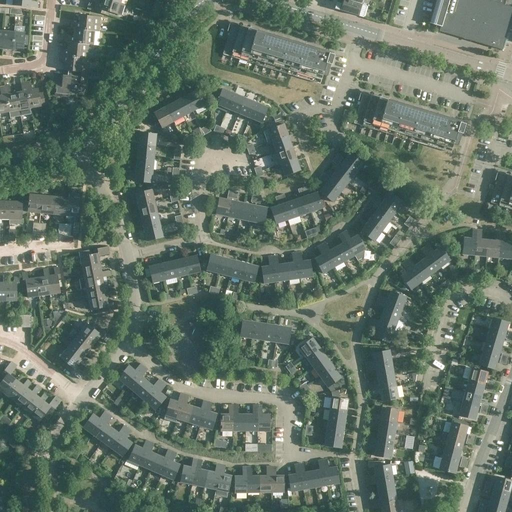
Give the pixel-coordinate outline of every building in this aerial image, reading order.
[(31,1),(30,0),(12,0),(12,6),(37,8),(38,2),(31,1)] [(108,0),(103,0),(102,4),(90,0),(87,9),(97,12),(108,16),(109,12),(116,14),(121,16),(125,5),(120,4),(108,0)] [(342,0),(341,4),(336,2),(334,9),(358,16),(363,17),(367,6),(362,4),(347,0),(342,0)] [(502,48),(511,13),(511,7),(503,5),(504,0),(436,0),(430,21),(441,25),(440,30),(502,48)] [(74,29),(94,31),(99,32),(100,17),(80,15),(79,23),(72,22),(71,29),(74,29)] [(144,27),(148,21),(141,18),(139,25),(144,27)] [(317,50),(231,25),(222,54),(320,83),(323,75),(327,76),(334,55),(317,50)] [(94,31),(74,29),(73,36),(66,36),(65,42),(68,43),(88,45),(93,45),(94,31)] [(14,32),(3,31),(2,49),(12,50),(14,32)] [(25,33),(14,32),(12,50),(23,51),(25,33)] [(60,49),(59,56),(87,58),(88,45),(68,43),(67,50),(60,49)] [(87,58),(59,56),(59,62),(66,63),(65,71),(68,71),(86,73),(87,72),(85,72),(87,58)] [(86,73),(68,71),(67,76),(62,76),(62,80),(56,79),(54,95),(75,97),(76,84),(85,85),(86,73)] [(30,82),(25,83),(31,113),(32,113),(31,108),(41,106),(41,105),(45,104),(43,93),(39,94),(38,89),(32,90),(30,82)] [(22,92),(16,93),(19,110),(28,108),(29,114),(31,113),(25,83),(21,84),(22,92)] [(9,112),(19,110),(16,93),(11,94),(9,86),(4,87),(9,112)] [(0,113),(9,112),(4,87),(0,87),(0,91),(1,96),(0,95),(0,113)] [(222,89),(222,91),(212,87),(212,103),(216,104),(215,107),(226,112),(227,109),(228,109),(234,93),(222,89)] [(197,90),(186,96),(194,110),(205,105),(197,90)] [(228,109),(239,114),(245,98),(234,93),(228,109)] [(448,120),(362,94),(354,123),(451,152),(454,144),(458,145),(465,124),(448,119),(448,120)] [(194,110),(186,96),(175,102),(183,116),(194,110)] [(239,114),(250,118),(256,103),(245,98),(239,114)] [(173,122),(183,116),(175,102),(165,107),(173,122)] [(261,123),(268,107),(256,103),(250,118),(261,123)] [(173,122),(165,107),(154,113),(162,128),(173,122)] [(344,109),(342,118),(349,120),(352,112),(344,109)] [(284,124),(268,130),(263,131),(267,143),(272,141),(288,136),(284,124)] [(139,133),(138,145),(154,147),(156,134),(139,133)] [(272,141),(276,153),(292,147),(288,136),(272,141)] [(154,147),(138,145),(137,157),(153,159),(154,147)] [(276,153),(280,164),(296,158),(292,147),(276,153)] [(338,153),(335,157),(340,161),(343,158),(338,153)] [(349,153),(342,163),(355,173),(362,163),(349,153)] [(152,170),(153,159),(137,157),(136,169),(152,170)] [(284,176),(300,170),(296,158),(280,164),(284,176)] [(355,173),(342,163),(334,172),(347,183),(355,173)] [(152,170),(136,169),(135,181),(151,183),(152,170)] [(323,172),(320,176),(325,180),(328,177),(323,172)] [(334,172),(327,182),(340,192),(347,183),(334,172)] [(511,176),(499,173),(490,202),(511,208),(511,176)] [(320,176),(317,180),(322,184),(325,180),(320,176)] [(340,192),(327,182),(319,192),(332,202),(340,192)] [(135,194),(138,206),(155,202),(152,190),(135,194)] [(316,192),(304,197),(309,212),(324,207),(322,201),(319,202),(316,192)] [(403,202),(390,193),(382,202),(396,212),(403,202)] [(27,212),(40,214),(42,196),(29,194),(27,212)] [(53,215),(55,197),(42,196),(40,214),(53,215)] [(67,198),(55,197),(53,215),(66,216),(67,198)] [(304,197),(293,201),(298,216),(309,212),(304,197)] [(67,198),(66,216),(65,219),(68,219),(72,217),(74,218),(74,217),(79,217),(80,199),(73,198),(67,198)] [(231,201),(219,198),(216,214),(228,217),(231,201)] [(3,219),(9,219),(9,202),(0,201),(0,223),(3,223),(3,219)] [(243,203),(231,201),(228,217),(239,220),(243,203)] [(298,216),(293,201),(281,205),(287,220),(298,216)] [(22,224),(22,202),(9,202),(9,219),(9,224),(22,224)] [(141,218),(157,214),(155,202),(138,206),(141,218)] [(388,222),(396,212),(382,202),(375,212),(388,222)] [(251,222),(255,206),(243,203),(239,220),(251,222)] [(275,224),(287,220),(281,205),(270,209),(275,224)] [(267,208),(255,206),(251,222),(263,225),(267,208)] [(381,231),(388,222),(375,212),(368,222),(381,231)] [(326,221),(330,220),(332,219),(332,218),(330,213),(324,215),(326,221)] [(160,225),(157,214),(141,218),(144,229),(160,225)] [(381,231),(368,222),(361,231),(374,241),(381,231)] [(147,241),(163,237),(160,225),(144,229),(147,241)] [(471,238),(464,237),(462,254),(475,255),(477,230),(472,229),(471,238)] [(475,255),(486,256),(488,240),(481,239),(481,230),(477,230),(475,255)] [(350,239),(345,231),(341,233),(354,255),(357,261),(362,258),(364,250),(365,249),(357,235),(350,239)] [(496,231),(495,240),(488,240),(486,256),(498,257),(501,232),(496,231)] [(506,232),(501,232),(498,257),(511,258),(511,246),(511,241),(505,241),(506,232)] [(344,261),(354,255),(341,233),(337,235),(342,243),(336,247),(344,261)] [(329,251),(325,242),(321,245),(333,267),(344,261),(336,247),(329,251)] [(440,267),(450,260),(440,246),(433,251),(428,244),(425,247),(440,267)] [(323,273),(333,267),(321,245),(317,247),(321,255),(315,259),(323,273)] [(81,267),(100,264),(99,256),(110,254),(108,246),(92,249),(93,254),(90,255),(89,250),(78,252),(79,256),(81,267)] [(426,257),(420,261),(431,274),(440,267),(425,247),(421,250),(426,257)] [(295,253),(299,278),(311,276),(309,260),(301,261),(300,252),(295,253)] [(287,280),(299,278),(295,253),(290,254),(291,262),(284,264),(287,280)] [(222,257),(210,254),(206,270),(218,273),(222,257)] [(200,272),(196,256),(184,258),(188,275),(200,272)] [(263,283),(275,282),(271,256),(266,257),(268,266),(261,267),(263,283)] [(275,282),(287,280),(284,264),(277,265),(276,256),(271,256),(275,282)] [(233,260),(222,257),(218,273),(229,276),(233,260)] [(176,277),(188,275),(184,258),(172,261),(176,277)] [(415,265),(410,258),(406,261),(421,282),(431,274),(420,261),(415,265)] [(229,276),(241,279),(245,263),(233,260),(229,276)] [(172,261),(160,264),(164,280),(176,277),(172,261)] [(411,289),(421,282),(406,261),(402,264),(407,271),(401,276),(411,289)] [(252,282),(257,266),(245,263),(241,279),(252,282)] [(100,264),(81,267),(83,278),(106,274),(106,276),(110,276),(109,270),(102,272),(100,264)] [(164,280),(160,264),(148,266),(152,283),(164,280)] [(54,275),(49,276),(47,276),(50,295),(61,293),(58,278),(61,278),(59,267),(53,268),(54,275)] [(43,270),(44,277),(36,278),(39,296),(50,295),(47,276),(49,276),(48,269),(43,270)] [(28,298),(39,296),(36,278),(28,279),(27,272),(22,273),(22,275),(23,284),(26,284),(28,298)] [(106,274),(83,278),(79,279),(81,289),(85,289),(104,286),(105,288),(112,286),(111,281),(107,282),(106,276),(106,274)] [(14,283),(8,283),(6,283),(6,301),(17,301),(17,286),(19,286),(19,275),(14,276),(14,283)] [(106,293),(105,288),(104,286),(85,289),(87,300),(107,297),(107,298),(114,297),(113,292),(106,293)] [(379,295),(378,300),(402,308),(406,297),(390,291),(388,298),(379,295)] [(107,304),(106,299),(106,297),(88,300),(90,311),(96,309),(97,314),(120,309),(119,302),(117,302),(107,304)] [(385,307),(382,314),(398,319),(402,308),(378,300),(376,304),(385,307)] [(53,312),(54,319),(56,321),(61,315),(64,311),(59,311),(57,311),(53,312)] [(380,320),(371,317),(370,322),(394,331),(398,319),(382,314),(380,320)] [(492,317),(488,329),(505,334),(508,322),(492,317)] [(42,319),(43,327),(49,326),(51,326),(51,319),(42,319)] [(242,320),(241,328),(240,337),(252,339),(255,322),(242,320)] [(252,339),(264,340),(266,324),(255,322),(252,339)] [(389,343),(394,331),(370,322),(368,327),(376,330),(374,337),(389,343)] [(86,323),(79,332),(94,343),(99,337),(108,345),(113,339),(101,329),(98,332),(93,328),(86,323)] [(276,342),(278,326),(266,324),(264,340),(276,342)] [(291,328),(278,326),(276,342),(288,344),(291,328)] [(488,329),(485,341),(501,346),(505,334),(488,329)] [(94,343),(79,332),(73,340),(87,352),(86,354),(91,359),(94,355),(89,350),(94,343)] [(426,336),(420,334),(418,340),(424,342),(426,336)] [(319,348),(312,338),(299,347),(306,358),(319,348)] [(87,352),(73,340),(66,349),(81,360),(79,362),(85,367),(88,363),(82,358),(86,354),(87,352)] [(501,346),(485,341),(481,353),(498,358),(501,346)] [(306,358),(313,367),(326,358),(319,348),(306,358)] [(81,360),(66,349),(59,357),(65,362),(62,365),(68,370),(80,380),(84,374),(75,367),(79,362),(81,360)] [(365,363),(366,367),(392,362),(390,351),(373,354),(374,361),(365,363)] [(498,358),(481,353),(478,365),(495,370),(498,358)] [(320,377),(333,368),(326,358),(313,367),(320,377)] [(0,383),(0,390),(5,394),(17,380),(11,375),(18,366),(12,361),(10,364),(2,373),(6,376),(0,383)] [(377,377),(394,374),(392,362),(366,367),(367,371),(375,369),(377,377)] [(135,371),(129,366),(118,378),(127,386),(144,367),(140,364),(136,369),(135,371)] [(488,372),(471,367),(465,366),(462,377),(468,379),(485,384),(488,372)] [(127,386),(137,394),(147,382),(142,377),(148,370),(144,367),(127,386)] [(333,368),(320,377),(327,387),(340,378),(333,368)] [(369,385),(370,390),(396,386),(394,374),(377,377),(378,384),(369,385)] [(28,379),(23,385),(17,380),(5,394),(14,401),(25,386),(27,388),(32,382),(28,379)] [(485,384),(468,379),(465,391),(481,396),(485,384)] [(159,380),(153,386),(147,382),(137,394),(146,402),(162,383),(159,380)] [(166,386),(162,383),(146,402),(155,410),(166,397),(160,393),(166,386)] [(32,391),(27,388),(25,386),(14,401),(17,404),(14,407),(19,411),(22,408),(34,393),(36,394),(40,389),(36,386),(32,391)] [(381,401),(398,398),(396,386),(370,390),(371,395),(380,393),(381,401)] [(481,396),(465,391),(461,403),(478,408),(481,396)] [(44,392),(40,398),(36,394),(34,393),(22,408),(26,410),(23,414),(28,418),(31,414),(42,400),(44,401),(49,396),(44,392)] [(165,416),(177,419),(184,395),(180,393),(177,402),(170,400),(165,416)] [(42,400),(31,414),(39,421),(43,416),(48,420),(53,413),(52,413),(62,400),(56,395),(49,405),(44,401),(42,400)] [(184,395),(177,419),(189,423),(193,407),(186,405),(189,396),(184,395)] [(348,400),(331,397),(329,410),(346,412),(348,400)] [(189,423),(200,426),(207,402),(203,400),(200,409),(193,407),(189,423)] [(209,412),(212,403),(207,402),(200,426),(212,430),(216,414),(209,412)] [(478,408),(461,403),(458,415),(475,420),(478,408)] [(221,432),(234,432),(233,406),(229,406),(229,415),(221,415),(221,432)] [(238,415),(238,406),(233,406),(234,432),(245,431),(245,415),(238,415)] [(253,415),(245,415),(245,431),(257,431),(257,406),(253,406),(253,415)] [(262,406),(257,406),(257,431),(269,431),(269,415),(262,415),(262,406)] [(371,414),(370,418),(396,422),(397,409),(381,407),(380,415),(371,414)] [(344,424),(346,412),(329,410),(328,422),(344,424)] [(108,414),(104,412),(99,419),(92,414),(83,428),(93,435),(108,414)] [(93,435),(102,442),(112,429),(106,425),(112,417),(108,414),(93,435)] [(396,422),(370,418),(370,423),(378,424),(377,431),(394,434),(396,422)] [(451,421),(448,433),(464,438),(468,426),(451,421)] [(344,424),(328,422),(326,433),(342,436),(344,424)] [(124,426),(118,433),(112,429),(102,442),(112,450),(127,429),(124,426)] [(131,432),(127,429),(112,450),(122,457),(132,443),(126,439),(129,434),(131,432)] [(392,446),(394,434),(377,431),(376,438),(368,437),(367,442),(392,446)] [(340,448),(342,436),(326,433),(324,446),(340,448)] [(464,438),(448,433),(444,445),(461,450),(464,438)] [(142,448),(135,445),(129,461),(140,466),(150,442),(146,440),(142,448)] [(154,444),(150,442),(140,466),(151,471),(157,455),(151,452),(154,444)] [(392,446),(367,442),(366,447),(375,448),(374,456),(390,458),(392,446)] [(461,450),(444,445),(441,457),(458,462),(461,450)] [(151,471),(162,475),(172,452),(168,450),(164,458),(157,455),(151,471)] [(173,462),(176,453),(172,452),(162,475),(173,480),(179,465),(173,462)] [(458,462),(441,457),(438,469),(455,474),(458,462)] [(193,485),(198,460),(193,459),(193,460),(191,468),(184,466),(180,482),(193,485)] [(328,468),(327,459),(322,460),(327,485),(339,483),(336,467),(328,468)] [(203,461),(198,460),(193,485),(204,487),(208,471),(201,470),(203,462),(203,461)] [(317,462),(319,470),(312,471),(315,487),(327,485),(322,460),(317,461),(317,462)] [(406,474),(413,473),(414,473),(412,461),(411,461),(405,461),(405,462),(403,462),(406,474)] [(303,463),(298,464),(303,489),(315,487),(312,471),(305,472),(303,463)] [(217,464),(215,473),(208,471),(204,487),(215,490),(216,490),(221,465),(217,464)] [(288,475),(290,488),(287,489),(288,496),(292,495),(291,492),(303,489),(298,464),(294,465),(295,474),(288,475)] [(366,476),(367,481),(392,477),(390,464),(373,467),(375,475),(366,476)] [(216,490),(215,490),(214,495),(226,498),(227,492),(228,492),(231,476),(224,475),(226,466),(221,465),(216,490)] [(242,471),(242,476),(235,476),(235,493),(247,493),(247,467),(242,467),(242,471)] [(252,467),(247,467),(247,493),(259,493),(259,476),(252,476),(252,467)] [(259,493),(271,492),(271,467),(266,467),(266,476),(259,476),(259,493)] [(276,476),(276,467),(271,467),(271,492),(283,492),(283,476),(276,476)] [(509,492),(511,483),(511,480),(496,476),(493,488),(509,492)] [(122,483),(129,486),(132,481),(125,477),(122,483)] [(377,491),(394,488),(392,477),(367,481),(367,486),(376,484),(377,491)] [(396,500),(394,488),(377,491),(379,498),(370,500),(371,504),(396,500)] [(493,488),(489,500),(506,504),(509,492),(493,488)] [(380,511),(396,511),(398,511),(396,500),(371,504),(371,509),(380,507),(380,511)] [(504,511),(506,504),(489,500),(486,511),(487,511),(504,511)]
